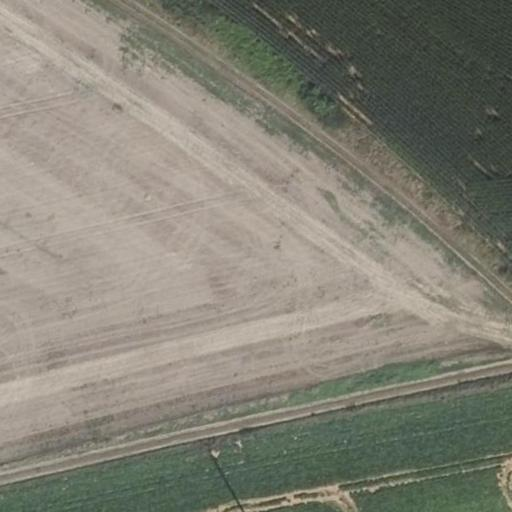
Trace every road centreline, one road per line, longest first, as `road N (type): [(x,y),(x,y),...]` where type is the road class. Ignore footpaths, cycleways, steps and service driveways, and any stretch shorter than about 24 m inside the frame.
road 1 (track): [(511,371),(0,477)]
road 2 (track): [(135,0),(280,98),(430,218),(511,298)]
